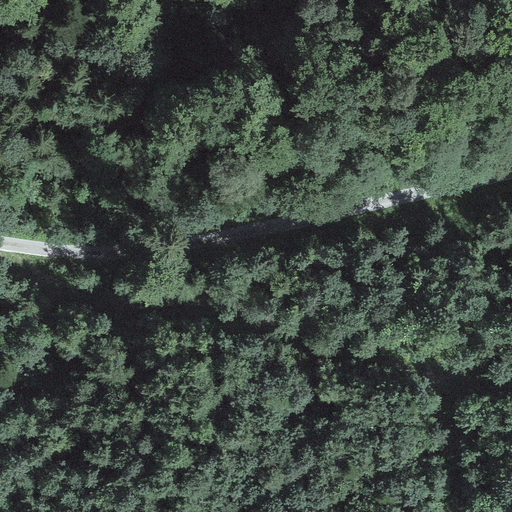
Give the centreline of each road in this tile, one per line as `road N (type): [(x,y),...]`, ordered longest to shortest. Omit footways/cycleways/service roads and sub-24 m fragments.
road 1 (track): [(11,247),(37,282),(95,301),(226,301),(293,349),(511,383)]
road 2 (track): [(0,245),(89,256),(217,238),(511,166)]
